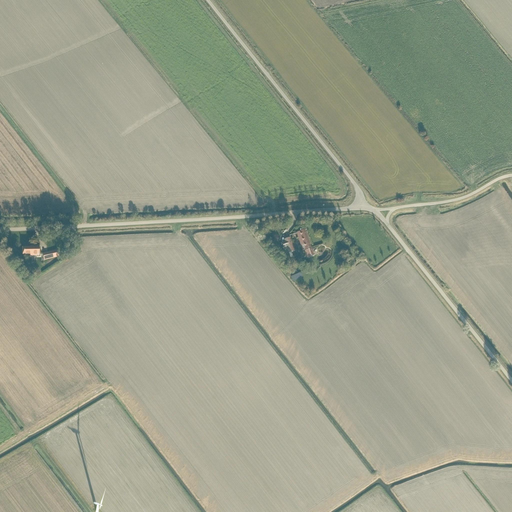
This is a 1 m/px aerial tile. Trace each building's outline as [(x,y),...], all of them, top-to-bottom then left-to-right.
[(310,248),(304,231),(296,234),(302,251),(304,250),(307,258),(313,256),(310,248)] [(270,238),(267,235),(264,238),(266,241),(271,246),(274,244),(269,238),(270,238)] [(295,251),(290,238),(284,240),(284,242),(282,243),(284,249),(287,248),(289,253),(295,251)] [(32,256),(39,256),(39,247),(31,247),(31,248),(22,248),(23,255),(32,255),(32,256)] [(44,260),(59,257),(57,251),(43,254),(44,260)]
